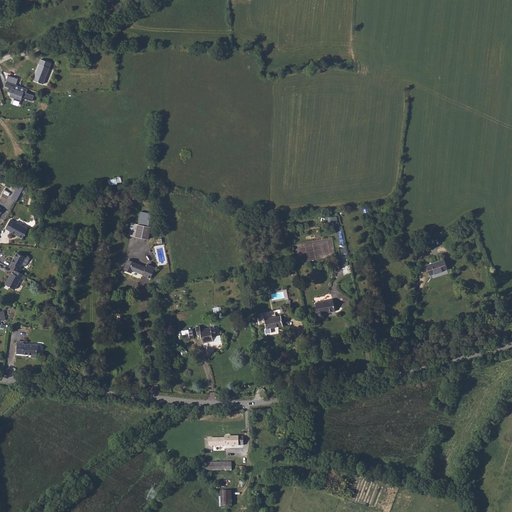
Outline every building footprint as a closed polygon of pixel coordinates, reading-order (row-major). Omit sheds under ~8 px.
[(35,79),(43,82),(51,62),(41,58),(39,63),(40,64),(37,72),(38,72),(35,79)] [(28,89),(6,83),(5,86),(13,89),(11,97),(23,101),(24,98),(33,101),(35,96),(27,93),(28,89)] [(109,185),(122,182),(121,176),(108,178),(109,185)] [(12,196),(17,199),(21,190),(16,187),(12,196)] [(10,218),(6,226),(10,228),(10,229),(23,236),(28,227),(15,220),(14,219),(10,218)] [(131,222),(129,235),(149,238),(151,225),(131,222)] [(340,248),(342,265),(349,264),(346,247),(340,248)] [(17,251),(9,266),(14,269),(19,271),(21,267),(20,266),(21,263),(25,265),(29,257),(29,255),(26,254),(25,256),(17,251)] [(445,256),(429,261),(432,270),(448,265),(445,256)] [(127,258),(123,267),(131,270),(132,268),(150,276),(155,266),(147,263),(146,266),(127,258)] [(19,271),(14,269),(12,272),(10,271),(4,282),(14,288),(20,277),(21,277),(23,274),(19,271)] [(332,298),(315,302),(317,313),(319,315),(321,316),(322,315),(324,314),(324,313),(324,312),(335,309),(332,298)] [(215,314),(223,312),(222,306),(214,307),(215,314)] [(280,314),(263,318),(265,327),(282,324),(280,314)] [(212,335),(211,329),(215,329),(214,325),(200,328),(199,325),(195,326),(196,333),(200,332),(202,341),(212,339),(212,335)] [(190,333),(183,334),(184,346),(192,345),(190,333)] [(19,340),(17,352),(32,353),(32,356),(37,357),(39,344),(24,343),(24,340),(19,340)] [(209,439),(210,446),(244,445),(244,437),(226,438),(225,439),(209,439)] [(204,454),(204,462),(205,463),(205,469),(220,470),(220,462),(209,462),(210,455),(204,454)] [(264,463),(262,469),(272,473),(274,467),(264,463)] [(231,478),(221,477),(221,490),(231,490),(231,478)]
